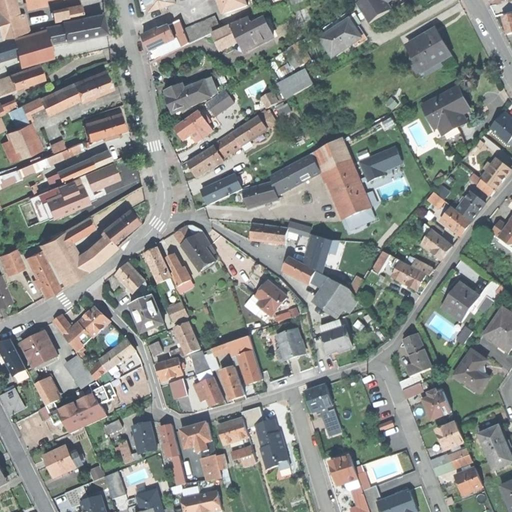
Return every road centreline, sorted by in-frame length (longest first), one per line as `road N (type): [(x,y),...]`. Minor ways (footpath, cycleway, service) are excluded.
road 1 (residential): [(81,288),(139,344),(157,405),(168,416),(193,421),(290,392)]
road 2 (residential): [(123,0),(163,181),(162,217)]
road 3 (residential): [(383,360),(511,186)]
road 4 (residential): [(383,360),(442,511)]
road 5 (residential): [(290,392),(326,511)]
road 6 (residential): [(162,217),(198,219),(271,259)]
